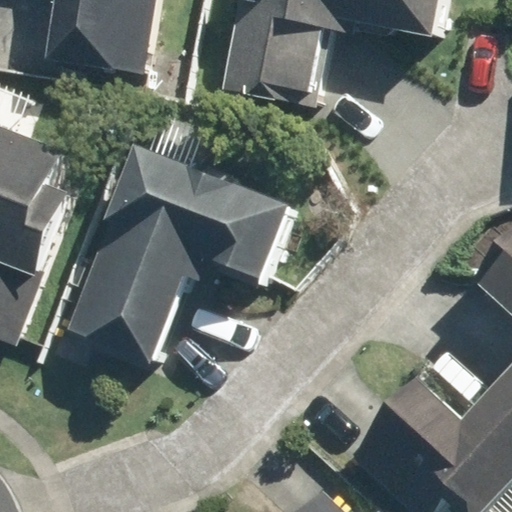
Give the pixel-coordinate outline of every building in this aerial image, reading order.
[(58,0),(46,75),(142,91),(157,0),(58,0)] [(254,0),(235,97),(328,115),(344,39),(369,44),(371,32),(452,48),(461,0),(254,0)] [(107,238),(111,240),(69,351),(150,381),(189,279),(257,305),(288,225),(187,187),(205,140),(164,124),(146,172),(135,167),(107,238)] [(0,341),(26,353),(86,203),(68,195),(83,160),(0,130),(0,341)] [(347,458),(352,463),(402,511),(511,511),(511,235),(463,286),(511,333),(511,372),(493,392),(467,419),(425,379),(347,458)] [(348,511),(327,493),(309,511),(348,511)]
